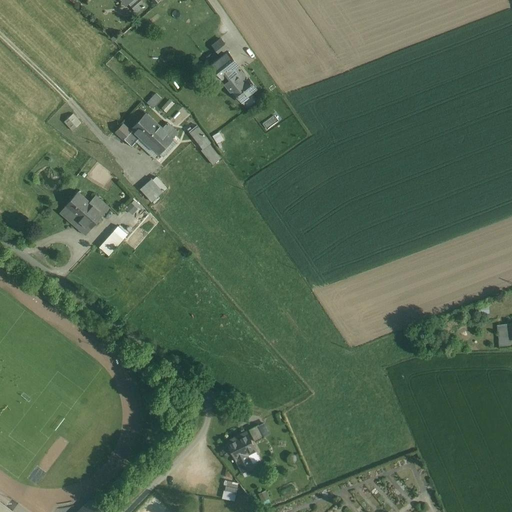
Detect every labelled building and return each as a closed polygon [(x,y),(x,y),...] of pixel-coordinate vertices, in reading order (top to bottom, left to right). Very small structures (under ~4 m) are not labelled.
[(228,52),(211,65),(226,83),(237,74),(238,75),(239,73),(235,68),(231,72),(225,65),(230,61),(233,59),(228,52)] [(226,83),(225,83),(232,92),(233,91),(242,84),(236,76),(238,75),(237,74),(226,83)] [(242,84),(233,91),(242,103),(243,102),(241,100),(247,95),(249,98),(248,96),(257,89),(251,82),(251,83),(248,79),(242,84)] [(156,94),(148,103),(153,108),(162,98),(156,94)] [(101,145),(73,113),(69,117),(67,119),(64,122),(91,153),(101,145)] [(162,128),(147,114),(132,130),(133,130),(141,137),(158,154),(173,139),(173,138),(162,129),(162,128)] [(178,132),(168,123),(162,128),(162,129),(173,138),(173,139),(178,132)] [(197,125),(189,132),(203,149),(211,143),(197,125)] [(133,130),(124,139),(132,147),(141,137),(133,130)] [(163,191),(152,178),(151,179),(152,180),(141,189),(141,188),(140,189),(152,202),(163,191)] [(90,202),(78,192),(64,208),(90,230),(104,214),(90,202)] [(109,208),(96,196),(90,202),(104,214),(109,208)] [(134,213),(139,207),(133,202),(128,207),(134,213)] [(115,231),(100,247),(109,255),(118,246),(124,239),(115,231)] [(511,322),(499,323),(501,346),(511,345),(511,322)] [(258,425),(249,429),(256,442),(264,437),(258,425)] [(247,433),(228,442),(229,444),(233,453),(242,471),(247,469),(252,467),(252,466),(246,454),(255,450),(247,433)] [(229,444),(221,448),(225,457),(233,453),(229,444)] [(225,486),(225,499),(238,499),(238,486),(225,486)] [(0,511),(13,511),(14,511),(0,501),(0,511)] [(100,511),(89,501),(78,511),(100,511)]
